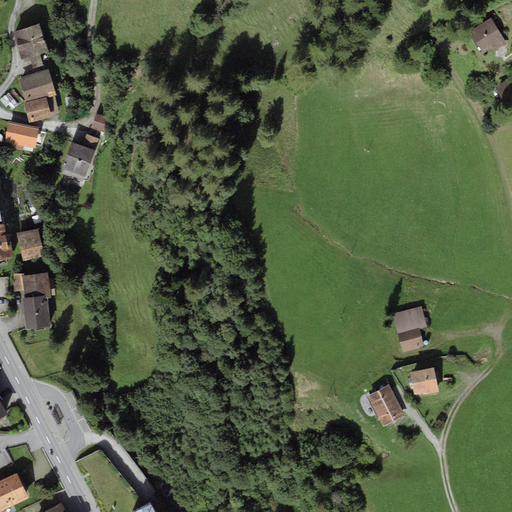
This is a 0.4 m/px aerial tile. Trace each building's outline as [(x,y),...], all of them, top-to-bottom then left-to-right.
[(491,18),(469,31),(483,53),(505,40),(491,18)] [(39,23),(13,32),(22,60),(30,57),(34,68),(44,65),(40,54),(48,51),(39,23)] [(48,69),(18,77),(30,122),(53,116),(48,97),(55,95),(48,69)] [(511,108),(511,75),(495,88),(511,109),(511,108)] [(119,120),(97,113),(92,129),(114,136),(119,120)] [(39,127),(9,121),(5,142),(35,148),(39,127)] [(98,152),(71,143),(62,173),(89,181),(98,152)] [(0,259),(14,257),(10,236),(16,235),(14,221),(0,224),(0,259)] [(38,228),(17,233),(23,260),(45,255),(38,228)] [(48,272),(20,275),(27,329),(48,326),(45,297),(51,297),(48,272)] [(422,305),(392,313),(403,353),(425,347),(420,329),(428,327),(422,305)] [(434,367),(410,372),(415,394),(426,392),(427,394),(439,392),(434,367)] [(389,384),(367,396),(384,426),(405,414),(389,384)] [(17,473),(0,481),(0,511),(29,498),(17,473)] [(66,511),(62,503),(43,511),(66,511)] [(155,511),(151,503),(133,511),(155,511)]
